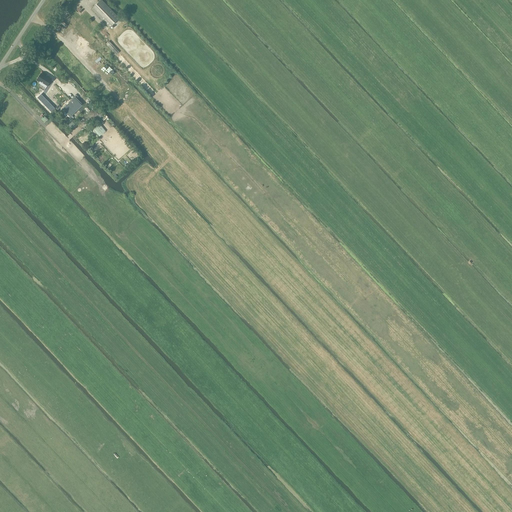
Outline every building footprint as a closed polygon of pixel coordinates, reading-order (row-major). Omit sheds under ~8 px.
[(100,0),(91,9),(110,28),(119,19),(100,0)] [(85,16),(79,21),(87,29),(93,24),(95,26),(98,22),(92,17),(90,19),(88,19),(85,16)] [(118,53),(108,42),(106,44),(116,55),(118,53)] [(51,80),(41,74),(36,81),(39,82),(39,83),(45,88),(46,87),(47,87),(51,80)] [(37,98),(51,113),(56,108),(42,94),(37,98)] [(62,110),(70,118),(72,116),(74,118),(76,115),(74,113),(82,105),(75,98),(62,110)] [(100,136),(106,131),(100,124),(94,129),(100,136)]
